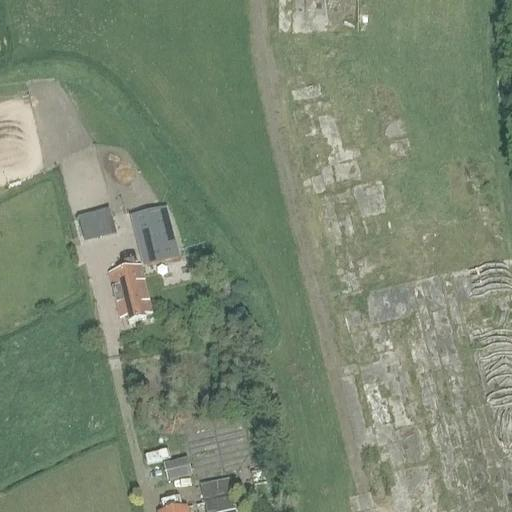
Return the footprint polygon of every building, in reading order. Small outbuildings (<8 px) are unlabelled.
[(80,216),(85,242),(118,236),(113,210),(80,216)] [(167,211),(135,219),(147,268),(179,260),(167,211)] [(145,317),(152,315),(140,267),(109,274),(120,320),(127,319),(129,325),(146,321),(145,317)] [(238,311),(231,314),(237,329),(245,325),(249,323),(243,309),(238,311)] [(187,460),(163,466),(167,483),(191,477),(187,460)] [(235,479),(200,487),(205,511),(234,511),(231,497),(238,495),(235,479)]
